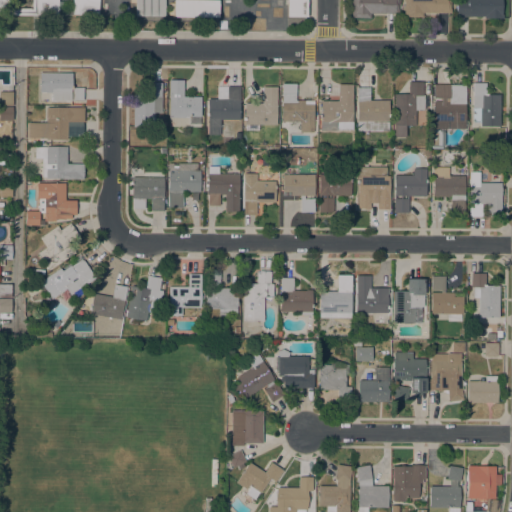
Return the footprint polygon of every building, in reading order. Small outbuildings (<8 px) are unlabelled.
[(0,0),(9,0),(1,8),(3,8),(3,15),(0,15),(0,0)] [(32,0),(57,0),(57,1),(62,1),(62,9),(57,9),(57,14),(37,14),(37,15),(32,15),(32,8),(32,0)] [(98,0),(98,14),(72,14),(72,0),(98,0)] [(134,0),(164,0),(164,16),(134,16),(134,0)] [(173,17),(173,0),(218,0),(218,17),(173,17)] [(307,0),(307,16),(287,16),(287,0),(307,0)] [(351,0),(398,0),(398,9),(398,13),(370,13),(370,18),(351,17),(351,0)] [(450,0),(450,13),(422,12),(422,17),(403,17),(403,12),(404,12),(404,0),(450,0)] [(501,0),(501,14),(502,14),(502,18),(483,18),(483,16),(456,16),(456,0),(501,0)] [(40,72),(72,73),(71,87),(83,87),(83,100),(70,100),(52,100),(52,92),(39,91),(40,72)] [(188,115),(188,117),(168,117),(168,79),(183,79),(183,96),(200,96),(200,115),(188,115)] [(394,93),(408,93),(408,81),(422,82),(422,95),(424,95),(424,110),(415,110),(415,125),(405,125),(405,136),(394,136),(394,93)] [(161,112),(154,112),(154,126),(133,126),(133,95),(147,94),(147,82),(161,82),(161,112)] [(472,82),(485,82),(485,94),(500,94),(499,126),(480,126),(480,122),(472,122),(472,82)] [(313,132),(289,131),(290,121),(281,121),(282,83),(296,83),(296,100),(314,100),(313,132)] [(320,100),(337,100),(337,84),(352,84),(352,129),(336,129),(336,130),(320,130),(320,100)] [(443,130),(444,132),(444,144),(442,146),(431,146),(431,144),(430,144),(430,131),(432,131),(432,129),(442,129),(434,129),(434,122),(433,122),(433,101),(441,101),(441,98),(433,98),(433,84),(450,84),(450,85),(465,85),(465,128),(445,128),(445,130),(443,130)] [(239,119),(220,119),(220,134),(207,134),(207,99),(227,99),(227,86),(239,86),(239,119)] [(244,124),(244,103),(262,103),(262,86),(276,86),(276,124),(245,124),(244,124)] [(357,87),(369,87),(369,100),(388,100),(388,131),(356,131),(357,87)] [(0,91),(12,91),(12,105),(0,105),(0,91)] [(0,120),(0,107),(12,107),(12,120),(0,120)] [(67,139),(42,139),(42,137),(27,138),(27,122),(42,122),(42,121),(46,121),(46,107),(83,107),(83,122),(82,122),(82,136),(67,136),(67,139)] [(0,145),(12,145),(12,158),(0,158),(0,145)] [(67,146),(67,163),(83,163),(83,179),(63,179),(63,178),(45,178),(45,177),(42,177),(42,158),(34,158),(34,147),(46,147),(46,146),(67,146)] [(200,191),(182,191),(182,208),(168,208),(168,163),(200,163),(200,170),(200,191)] [(224,211),(224,194),(207,194),(207,173),(208,173),(208,167),(219,167),(218,174),(239,174),(238,211),(224,211)] [(433,167),(448,167),(448,175),(464,175),(464,197),(432,196),(433,167)] [(314,212),(300,212),(300,195),(282,195),(282,174),(285,174),(285,168),(298,168),(298,174),(314,174),(314,195),(304,195),(304,198),(314,198),(314,212)] [(389,209),(376,209),(376,196),(357,196),(357,175),(358,175),(358,168),(370,168),(370,175),(389,176),(389,209)] [(412,175),(412,168),(425,168),(425,196),(408,196),(408,210),(394,210),(394,175),(412,175)] [(469,171),(479,172),(479,182),(500,182),(500,213),(487,213),(487,203),(481,203),(481,216),(469,216),(469,171)] [(243,173),(256,173),(256,181),(275,181),(275,202),(256,202),(256,215),(243,214),(243,173)] [(318,174),(350,174),(350,195),(333,195),(333,212),(318,212),(318,174)] [(163,177),(163,211),(150,210),(150,198),(131,198),(132,177),(163,177)] [(0,197),(0,183),(12,184),(11,197),(0,197)] [(36,183),(65,183),(65,200),(76,200),(76,214),(70,214),(70,219),(64,219),(54,219),(55,221),(44,221),(44,198),(36,198),(36,183)] [(450,199),(464,199),(464,213),(450,213),(450,199)] [(25,211),(39,211),(38,225),(25,225),(25,211)] [(37,253),(45,247),(39,237),(57,225),(60,229),(70,223),(78,235),(68,242),(75,252),(48,270),(37,253)] [(0,245),(11,245),(11,259),(0,259),(0,245)] [(51,298),(40,281),(60,268),(79,254),(95,278),(70,294),(66,289),(51,298)] [(219,315),(219,308),(205,308),(205,270),(219,270),(219,287),(237,288),(236,315),(219,315)] [(242,320),(242,283),(256,283),(256,271),(270,271),(270,283),(272,283),(272,297),(263,297),(263,320),(242,320)] [(498,317),(477,317),(477,297),(472,297),(472,286),(471,286),(471,273),(484,273),(484,286),(498,286),(498,317)] [(168,286),(187,286),(187,274),(200,274),(200,307),(180,307),(180,315),(168,315),(168,307),(168,286)] [(125,317),(131,286),(144,288),(147,275),(161,278),(158,290),(162,291),(160,302),(155,301),(153,313),(147,311),(145,321),(137,319),(136,325),(128,323),(129,318),(125,317)] [(350,317),(319,317),(319,291),(336,291),(337,275),(351,275),(350,317)] [(355,312),(355,275),(369,275),(369,292),(387,292),(387,312),(355,312)] [(447,321),(447,313),(430,313),(430,292),(440,292),(440,290),(430,290),(430,276),(444,276),(444,292),(462,292),(462,314),(460,314),(460,321),(447,321)] [(312,315),(299,315),(299,311),(280,311),(280,278),(293,278),(293,290),(306,290),(306,289),(312,289),(312,315)] [(393,291),(406,291),(406,279),(423,279),(423,307),(422,307),(422,322),(393,323),(393,291)] [(0,283),(11,283),(11,297),(0,297),(0,283)] [(89,313),(93,293),(111,296),(114,284),(126,287),(120,319),(89,313)] [(0,312),(0,299),(11,299),(11,312),(0,312)] [(464,342),(464,352),(451,352),(451,342),(464,342)] [(497,342),(497,355),(483,355),(483,343),(497,342)] [(371,347),(371,361),(354,360),(354,347),(371,347)] [(308,356),(308,374),(313,374),(313,387),(293,387),(293,390),(287,390),(287,387),(285,387),(283,385),(283,381),(280,381),(280,375),(278,375),(278,373),(276,373),(276,370),(275,370),(275,356),(277,356),(276,351),(282,349),(289,352),(288,356),(308,356)] [(271,402),(264,390),(267,387),(266,385),(244,398),(236,394),(232,387),(240,383),(236,376),(237,375),(233,369),(244,362),(248,369),(251,367),(246,359),(257,352),(273,379),(272,380),(273,383),(276,382),(283,394),(271,402)] [(412,352),(412,359),(425,359),(425,378),(425,393),(420,393),(420,395),(413,395),(413,393),(409,393),(409,380),(392,380),(393,358),(394,352),(412,352)] [(436,390),(428,390),(429,379),(430,360),(431,360),(431,353),(447,354),(447,353),(460,353),(460,361),(460,379),(461,379),(462,390),(461,390),(462,399),(448,401),(447,390),(441,390),(440,391),(437,391),(436,390)] [(337,400),(337,389),(318,390),(318,365),(329,364),(329,359),(351,365),(351,374),(344,374),(344,386),(351,386),(351,400),(337,400)] [(388,402),(358,402),(358,380),(373,380),(373,366),(388,366),(388,380),(388,402)] [(467,402),(467,381),(484,381),(484,375),(497,375),(497,402),(467,402)] [(406,400),(393,398),(395,385),(408,388),(406,400)] [(229,403),(226,397),(230,394),(234,400),(229,403)] [(262,411),(262,443),(242,443),(242,445),(230,445),(230,411),(262,411)] [(237,466),(236,465),(232,467),(226,456),(239,450),(245,461),(242,463),(243,463),(237,466)] [(248,462),(264,472),(270,463),(281,470),(274,482),(269,478),(259,492),(254,499),(246,494),(251,486),(248,484),(246,488),(235,482),(248,462)] [(349,481),(348,511),(326,511),(326,506),(325,506),(320,506),(318,506),(318,486),(335,486),(336,479),(334,478),(336,464),(351,466),(350,474),(352,474),(351,479),(349,479),(349,481)] [(371,485),(387,486),(387,507),(367,507),(367,511),(357,511),(357,506),(357,485),(355,467),(369,465),(370,478),(371,485)] [(391,466),(411,466),(411,465),(424,465),(424,479),(421,479),(421,483),(417,483),(417,497),(404,497),(404,501),(392,501),(392,500),(389,500),(389,493),(392,493),(392,478),(391,478),(391,466)] [(428,507),(429,486),(449,486),(449,479),(446,478),(448,465),(461,467),(459,481),(456,480),(456,486),(458,486),(458,511),(447,511),(448,507),(428,507)] [(466,465),(494,466),(494,474),(500,474),(499,485),(495,485),(494,499),(466,499),(466,489),(466,465)] [(268,511),(268,506),(275,506),(275,498),(277,487),(282,487),(282,486),(298,486),(298,477),(312,477),(312,491),(306,491),(306,509),(304,509),(304,511),(268,511)]
